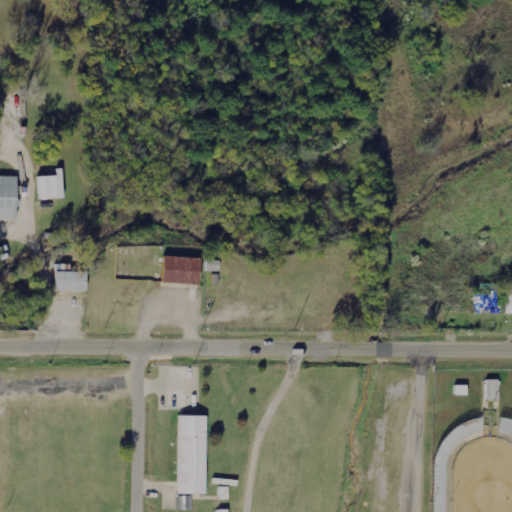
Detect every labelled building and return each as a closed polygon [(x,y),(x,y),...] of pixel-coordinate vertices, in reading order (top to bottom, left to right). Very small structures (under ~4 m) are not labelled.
[(64,199),(63,175),(37,176),(38,199),(64,199)] [(0,222),(16,222),(16,177),(0,177),(0,222)] [(199,258),(161,258),(161,285),(199,285),(199,258)] [(85,272),(54,272),(54,293),(85,293),(85,272)] [(486,400),(498,400),(498,380),(485,380),(486,400)] [(455,396),(467,396),(467,386),(455,386),(455,396)] [(431,465),(429,511),(450,511),(452,465),(455,455),(461,446),(471,439),(481,436),(482,415),(463,420),(447,431),(436,446),(431,465)] [(511,419),(498,415),(497,437),(506,440),(511,444),(511,419)] [(176,496),(205,496),(205,417),(176,417),(176,496)]
